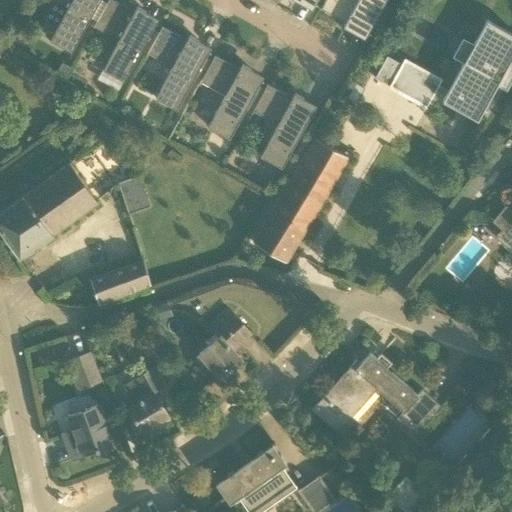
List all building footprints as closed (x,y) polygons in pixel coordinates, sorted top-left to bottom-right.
[(71,51),(99,0),(52,0),(67,8),(50,40),(71,51)] [(124,80),(153,28),(141,21),(146,11),(137,7),(135,11),(114,0),(108,0),(95,24),(120,37),(103,69),(124,80)] [(358,22),(370,28),(385,0),(325,0),(321,9),(346,22),(343,27),(352,32),(358,22)] [(481,48),(470,67),(463,63),(448,90),(448,91),(442,101),(477,120),(483,111),(484,109),(497,85),(506,90),(511,79),(511,62),(510,62),(511,57),(511,33),(487,20),(474,44),(481,48)] [(176,109),(205,57),(193,50),(199,40),(190,35),(187,40),(163,26),(148,53),(173,66),(155,98),(176,109)] [(229,138),(258,86),(246,79),(251,69),(242,64),(240,69),(215,55),(201,82),(225,95),(208,126),(229,138)] [(409,68),(402,64),(387,56),(375,78),(390,86),(397,90),(408,70),(409,68)] [(281,167),(310,115),(299,108),(304,98),(295,93),(292,98),(268,84),(253,110),(278,124),(260,155),(281,167)] [(347,156),(317,138),(254,243),(285,262),(347,156)] [(0,212),(0,227),(19,255),(97,200),(70,163),(0,212)] [(139,175),(117,182),(128,214),(150,207),(139,175)] [(511,211),(506,206),(494,221),(503,229),(498,236),(511,247),(511,211)] [(89,279),(90,280),(98,305),(151,284),(144,260),(89,279)] [(168,303),(153,307),(157,321),(172,317),(168,303)] [(214,322),(220,328),(215,332),(219,336),(199,353),(200,354),(196,357),(204,366),(208,363),(221,377),(223,375),(224,377),(231,371),(230,369),(241,359),(232,349),(250,333),(229,309),(214,322)] [(81,388),(101,380),(90,352),(70,360),(81,388)] [(415,436),(422,429),(442,407),(422,389),(418,394),(387,367),(392,362),(385,356),(380,361),(370,352),(360,363),(356,359),(312,409),(345,439),(360,423),(352,416),(376,388),(402,411),(396,418),(415,436)] [(168,415),(154,391),(165,385),(155,367),(124,386),(135,405),(128,409),(141,431),(157,422),(158,424),(166,419),(165,417),(168,415)] [(112,445),(98,405),(68,415),(73,429),(62,433),(71,460),(112,445)] [(239,497),(249,511),(259,511),(296,486),(282,466),(286,464),(272,444),(216,484),(229,504),(239,497)] [(318,511),(335,500),(318,475),(296,490),(311,511),(318,511)] [(393,490),(388,495),(404,511),(412,511),(428,496),(407,476),(393,490)]
